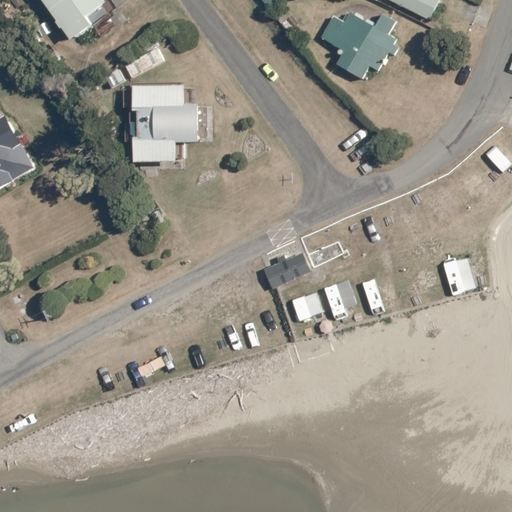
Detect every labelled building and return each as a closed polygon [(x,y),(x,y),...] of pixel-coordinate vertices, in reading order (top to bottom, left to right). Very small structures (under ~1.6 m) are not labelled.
[(111,10),(104,0),(42,0),(69,39),(111,10)] [(262,0),(275,10),(283,0),(262,0)] [(388,0),(430,18),(437,0),(388,0)] [(332,18),(321,38),(337,46),(334,52),(341,56),(337,64),(362,78),(369,65),(378,70),(387,53),(394,57),(402,41),(388,33),(395,19),(383,13),(375,27),(349,13),(343,24),(332,18)] [(193,103),(193,84),(132,85),(132,106),(136,106),(136,134),(132,134),(133,160),(175,160),(175,140),(209,140),(209,103),(193,103)] [(0,185),(34,167),(0,105),(0,185)] [(287,258),(281,245),(258,255),(272,289),(311,271),(302,251),(287,258)]
